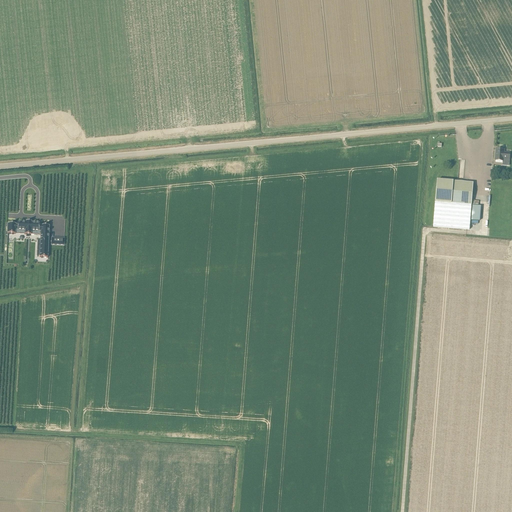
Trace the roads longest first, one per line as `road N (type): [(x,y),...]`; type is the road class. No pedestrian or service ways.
road 1 (unclassified): [(0,166),(511,118)]
road 2 (track): [(402,511),(424,228),(481,233)]
